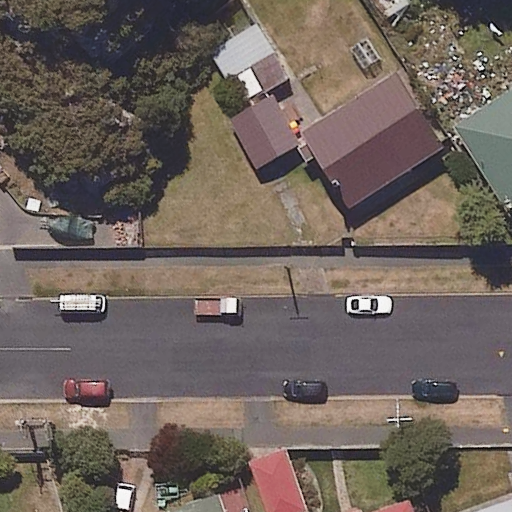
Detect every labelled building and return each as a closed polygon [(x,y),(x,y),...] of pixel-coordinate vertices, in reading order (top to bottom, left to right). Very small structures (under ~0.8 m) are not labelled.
[(243,95),(263,85),(248,58),(277,42),(258,6),(198,39),(218,75),(228,69),(243,95)] [(308,134),(347,197),(359,189),(370,206),(451,156),(402,76),(308,134)] [(302,145),(273,91),(229,115),(259,169),(302,145)] [(511,103),(462,135),(511,214),(511,103)] [(311,511),(292,456),(256,468),(270,511),(311,511)]
